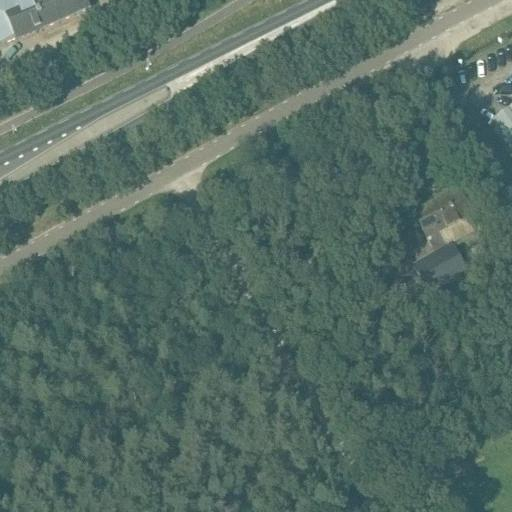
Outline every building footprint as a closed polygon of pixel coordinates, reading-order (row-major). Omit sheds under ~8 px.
[(0,0),(0,44),(0,45),(15,39),(17,42),(45,30),(33,0),(0,0)] [(33,0),(45,30),(90,11),(85,0),(33,0)] [(511,111),(489,128),(511,160),(511,111)] [(429,295),(446,285),(468,273),(454,247),(448,250),(440,236),(472,219),(467,210),(458,193),(414,215),(435,256),(414,269),(429,295)] [(346,220),(332,227),(343,249),(357,242),(346,220)] [(400,289),(402,304),(412,303),(405,289),(400,289)] [(357,295),(345,296),(347,312),(359,310),(357,295)]
